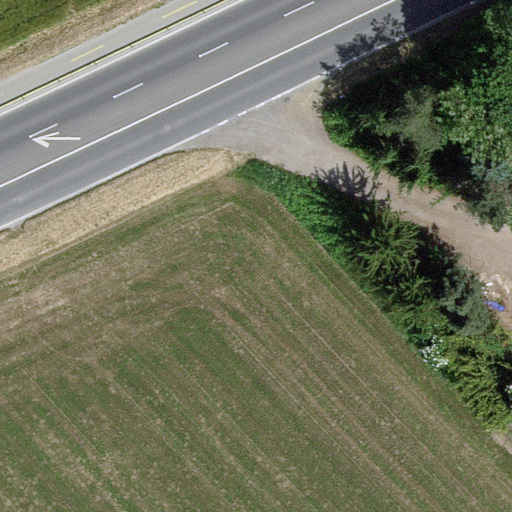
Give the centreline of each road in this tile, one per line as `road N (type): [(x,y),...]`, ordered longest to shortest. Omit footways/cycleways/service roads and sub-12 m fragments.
road 1 (secondary): [(0,172),(356,0)]
road 2 (track): [(511,235),(276,144),(140,106)]
